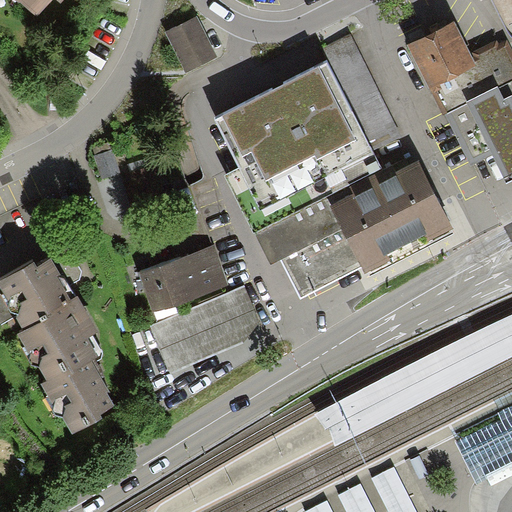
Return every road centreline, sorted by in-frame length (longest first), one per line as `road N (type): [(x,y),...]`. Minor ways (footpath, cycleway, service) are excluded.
road 1 (primary): [(67,511),(323,355),(511,254)]
road 2 (residential): [(149,0),(138,47),(79,130),(0,175)]
road 3 (residential): [(206,0),(252,28),(296,29),(357,0)]
